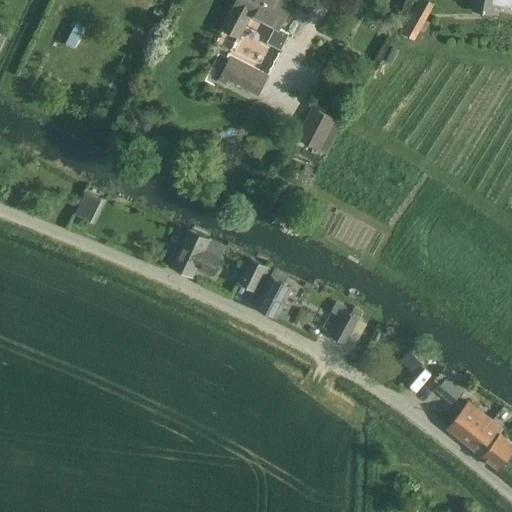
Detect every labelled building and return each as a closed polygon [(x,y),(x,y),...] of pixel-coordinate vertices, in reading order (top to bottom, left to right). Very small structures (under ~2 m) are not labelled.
[(290,0),(237,0),(223,27),(241,37),(252,16),(275,27),(268,41),(282,48),(289,34),(279,28),(293,1),(290,0)] [(415,40),(436,3),(430,0),(418,0),(411,13),(413,14),(403,32),(415,40)] [(511,0),(473,0),(472,10),(493,14),(494,5),(511,7),(511,0)] [(226,78),(256,94),(260,96),(269,77),(266,75),(230,57),(218,80),(223,83),(226,78)] [(344,124),(338,121),(312,108),(297,140),(322,151),(327,154),(344,124)] [(305,164),(300,173),(309,178),(314,169),(305,164)] [(85,190),(84,192),(74,213),(95,224),(105,202),(106,200),(85,190)] [(74,220),(71,226),(79,229),(81,223),(74,220)] [(180,248),(172,267),(193,276),(197,267),(212,274),(220,257),(224,249),(225,245),(226,245),(210,238),(210,239),(209,241),(187,232),(184,241),(180,248)] [(249,257),(237,282),(257,292),(269,267),(249,257)] [(273,273),(265,288),(256,306),(277,317),(294,283),(273,273)] [(343,313),(331,336),(351,346),(363,323),(343,313)] [(440,372),(445,376),(435,389),(451,401),(467,382),(450,370),(445,366),(440,372)] [(469,400),(448,428),(498,468),(511,453),(511,451),(511,441),(491,425),(495,420),(469,400)]
